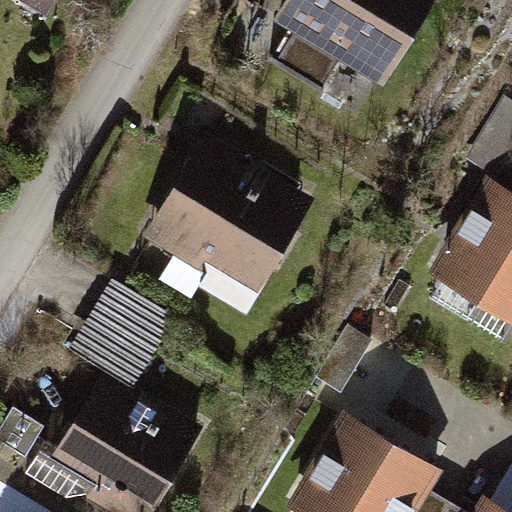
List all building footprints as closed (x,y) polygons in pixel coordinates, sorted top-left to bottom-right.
[(324,88),(362,110),(425,0),(284,0),(283,3),(350,42),(324,88)] [(511,99),(506,96),(468,159),(511,185),(511,99)] [(145,230),(258,289),(314,182),(200,123),(145,230)] [(511,209),(480,191),(422,287),(511,340),(511,209)] [(52,451),(145,511),(207,414),(114,354),(52,451)] [(431,465),(335,406),(276,502),(292,511),(436,511),(442,503),(417,488),(431,465)] [(510,511),(481,494),(470,511),(456,511),(442,503),(436,511),(510,511)]
